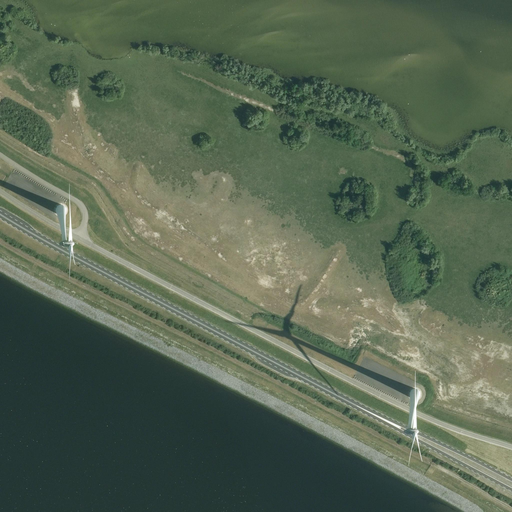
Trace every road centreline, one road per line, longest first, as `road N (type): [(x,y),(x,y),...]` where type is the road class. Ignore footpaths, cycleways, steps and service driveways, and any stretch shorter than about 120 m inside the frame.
road 1 (unclassified): [(511,447),(410,410),(0,191)]
road 2 (primary): [(361,408),(0,214)]
road 3 (primary): [(361,408),(511,489)]
road 4 (primary): [(511,480),(361,408)]
